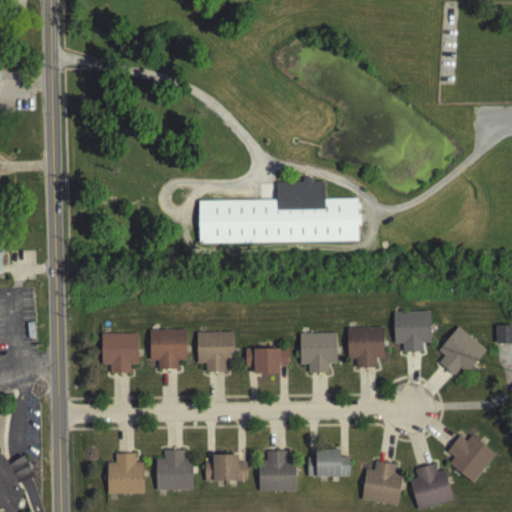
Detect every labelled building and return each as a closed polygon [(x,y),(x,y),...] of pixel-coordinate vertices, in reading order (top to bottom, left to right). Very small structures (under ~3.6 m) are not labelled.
[(274,186),(301,186),(301,182),(310,182),(310,185),(323,185),(323,203),(355,202),(355,207),(358,207),(358,213),(355,213),(355,219),(358,218),(359,229),(356,229),(356,245),(197,248),(197,232),(195,232),(194,220),(196,220),(196,204),(274,202),(274,186)] [(409,316),(428,315),(429,345),(421,346),(421,355),(410,356),(409,316)] [(410,356),(409,316),(392,316),(393,348),(400,347),(401,356),(410,356)] [(494,347),(504,348),(511,347),(511,329),(494,329),(494,347)] [(444,372),(469,341),(456,330),(436,354),(442,359),(437,366),(444,372)] [(355,372),(365,372),(364,331),(345,332),(346,362),(354,362),(355,372)] [(364,331),(382,331),(383,362),(374,362),(374,371),(365,372),(364,331)] [(167,373),(166,333),(147,333),(147,364),(157,364),(157,373),(167,373)] [(166,333),(185,333),(185,364),(175,364),(176,372),(167,373),(166,333)] [(204,375),(214,375),(224,375),(224,366),(233,365),(232,336),(195,336),(195,367),(203,367),(204,375)] [(307,376),(317,376),(317,375),(317,336),(298,337),(299,368),(307,368),(307,376)] [(317,336),(335,336),(335,367),(326,368),(326,376),(317,376),(317,375),(317,336)] [(108,378),(118,377),(128,377),(128,368),(137,367),(136,337),(117,337),(99,338),(100,369),(108,369),(108,378)] [(444,372),(453,379),(460,371),(466,375),(484,353),(469,341),(444,372)] [(243,352),(263,352),(263,378),(252,378),(252,371),(248,371),(244,371),(243,352)] [(263,352),(286,352),(286,370),(282,370),(278,371),(278,377),(263,378),(263,352)] [(451,447),(458,439),(464,445),(469,439),(493,458),(483,472),(451,447)] [(451,447),(483,472),(471,486),(447,467),(452,461),(444,455),(451,447)] [(306,479),(314,479),(314,480),(325,480),(326,453),(314,453),(314,462),(310,462),(306,462),(306,479)] [(326,453),(338,453),(338,461),(343,461),(347,461),(347,479),(338,479),(338,480),(325,480),(326,453)] [(172,454),(172,495),(154,495),(154,463),(162,463),(162,454),(172,454)] [(172,454),(182,454),(182,463),(192,463),(192,495),(172,495),(172,454)] [(275,455),(285,454),(286,463),(293,463),(293,494),(276,495),(275,455)] [(275,455),(276,495),(257,495),(256,464),(265,464),(265,455),(275,455)] [(106,497),(124,497),(142,497),(142,466),(134,466),(134,457),(123,457),(114,457),(114,467),(105,467),(106,497)] [(223,458),(223,484),(203,484),(203,466),(208,466),(211,466),(211,458),(223,458)] [(223,458),(236,458),(236,466),(240,466),(244,466),(244,484),(223,484),(223,458)] [(0,511),(0,459),(1,460),(6,469),(22,461),(31,479),(15,487),(20,497),(15,511),(0,511)] [(359,503),(395,508),(400,478),(393,477),(394,468),(384,466),(374,465),(372,474),(364,472),(359,503)] [(423,470),(433,467),(435,476),(443,474),(451,503),(434,508),(423,470)] [(423,470),(434,508),(422,511),(415,511),(408,484),(416,481),(414,472),(423,470)]
